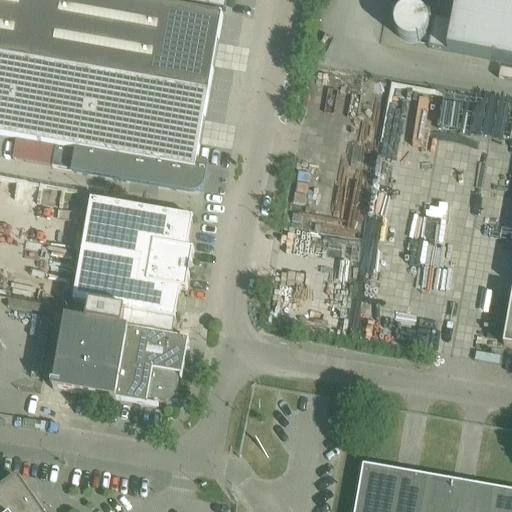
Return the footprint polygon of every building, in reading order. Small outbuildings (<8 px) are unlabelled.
[(120,0),(0,0),(0,58),(209,95),(223,18),(120,0)] [(139,0),(225,15),(226,15),(228,0),(139,0)] [(511,0),(457,0),(453,26),(434,22),(428,51),(511,67),(511,0)] [(0,139),(56,149),(52,170),(72,174),(72,176),(191,197),(192,197),(193,197),(194,197),(195,196),(196,196),(197,195),(198,195),(199,194),(200,193),(201,192),(202,191),(203,190),(203,188),(203,187),(204,186),(204,185),(205,178),(207,170),(207,167),(197,166),(200,146),(204,123),(209,95),(0,58),(0,139)] [(91,203),(73,305),(89,308),(162,320),(175,323),(181,292),(187,293),(194,252),(188,251),(193,221),(91,203)] [(511,300),(503,348),(504,348),(511,349),(511,300)] [(56,309),(9,301),(8,309),(55,317),(56,309)] [(65,321),(53,392),(99,400),(116,403),(116,402),(157,409),(158,410),(159,408),(154,407),(155,402),(159,403),(161,403),(163,403),(164,403),(166,403),(168,403),(169,402),(171,401),(172,400),(173,399),(175,397),(175,396),(176,394),(176,392),(178,381),(182,381),(184,367),(187,351),(189,341),(159,336),(162,320),(89,308),(86,324),(65,321)] [(511,511),(511,494),(363,468),(355,511),(511,511)] [(0,511),(38,511),(19,485),(0,498),(0,511)]
